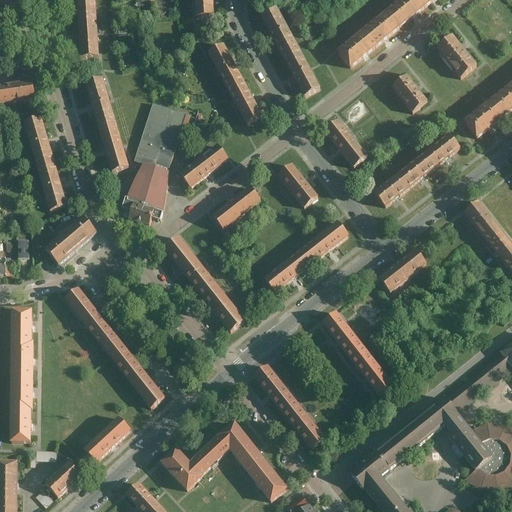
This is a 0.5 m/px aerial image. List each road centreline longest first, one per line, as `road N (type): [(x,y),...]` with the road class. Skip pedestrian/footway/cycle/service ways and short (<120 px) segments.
road 1 (residential): [(460,0),(296,131)]
road 2 (residential): [(296,131),(135,255)]
road 3 (residential): [(229,375),(384,250)]
road 4 (residential): [(116,240),(89,196),(52,71)]
road 5 (residential): [(193,407),(81,269)]
road 6 (residential): [(229,375),(338,511)]
road 7 (residential): [(384,250),(511,150)]
road 8 (residential): [(78,511),(193,407)]
road 9 (residential): [(135,255),(229,375)]
road 10 (residential): [(296,131),(384,250)]
road 11 (residential): [(238,0),(239,27),(296,131)]
